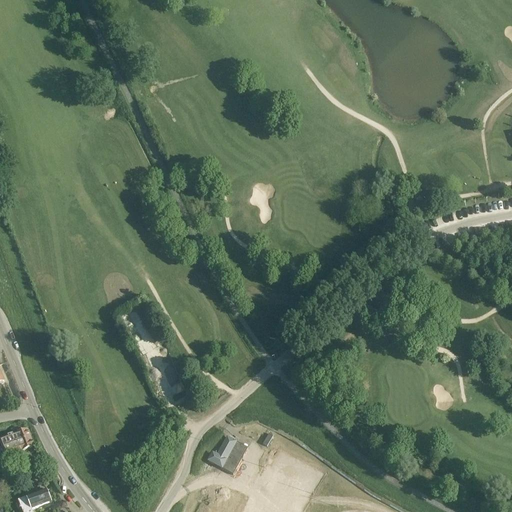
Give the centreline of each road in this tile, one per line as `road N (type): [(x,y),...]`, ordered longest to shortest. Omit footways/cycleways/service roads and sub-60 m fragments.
road 1 (residential): [(160,511),(203,430),(370,282),(443,231),(511,214)]
road 2 (track): [(199,436),(176,415),(129,321)]
